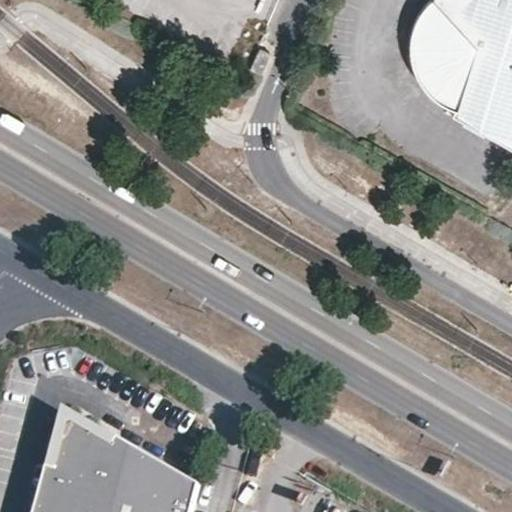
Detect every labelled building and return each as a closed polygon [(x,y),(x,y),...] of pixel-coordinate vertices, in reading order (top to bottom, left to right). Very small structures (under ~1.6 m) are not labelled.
[(451,121),(511,156),(511,0),(471,0),(447,22),(430,6),(426,10),(422,14),(419,19),(416,24),(413,33),(411,41),(410,45),(410,50),(409,57),(410,63),(411,68),(413,75),(416,82),(419,88),(424,95),(428,99),(434,104),(441,108),(450,113),(453,114),(451,121)] [(436,0),(434,2),(430,6),(447,22),(471,0),(436,0)] [(272,51),(262,46),(252,68),(262,72),(272,51)] [(116,436),(62,405),(45,465),(53,467),(67,417),(112,444),(116,436)] [(189,511),(198,484),(116,436),(112,444),(67,417),(53,467),(45,465),(32,511),(189,511)]
